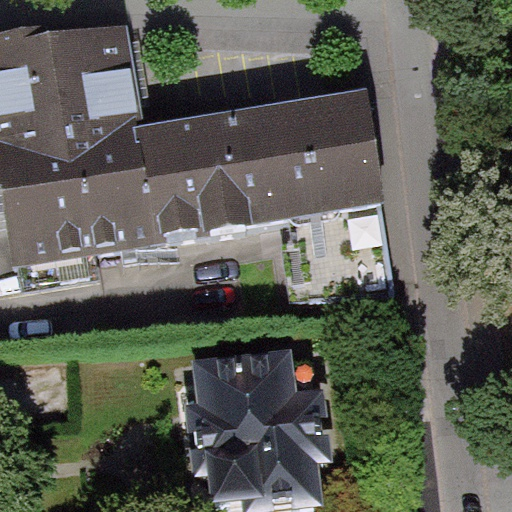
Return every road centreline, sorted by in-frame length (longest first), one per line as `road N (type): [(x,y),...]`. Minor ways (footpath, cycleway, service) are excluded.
road 1 (residential): [(418,26),(456,491)]
road 2 (residential): [(0,3),(418,26)]
